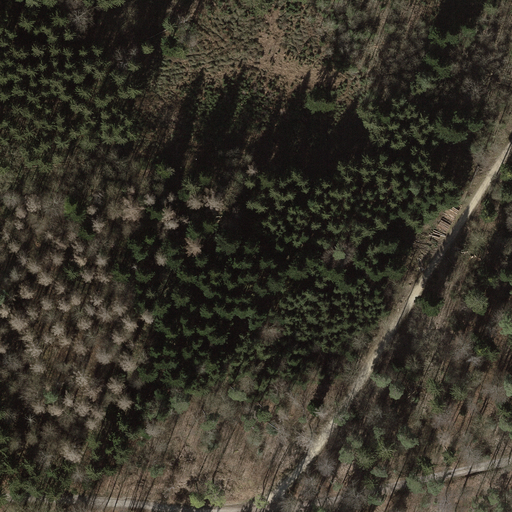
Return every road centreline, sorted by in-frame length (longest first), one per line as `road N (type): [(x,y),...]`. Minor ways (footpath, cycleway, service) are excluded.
road 1 (track): [(270,508),(511,147)]
road 2 (track): [(180,511),(325,503),(511,462)]
road 3 (track): [(188,509),(0,496)]
